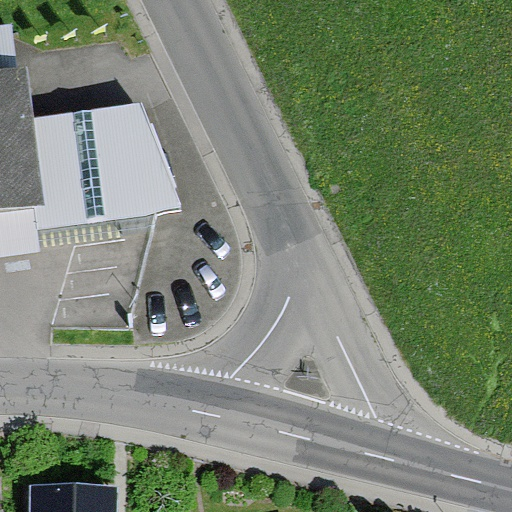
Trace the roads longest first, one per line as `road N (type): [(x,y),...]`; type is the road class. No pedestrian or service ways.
road 1 (tertiary): [(299,247),(172,0)]
road 2 (tertiary): [(390,461),(299,247)]
road 3 (tertiary): [(390,461),(196,409)]
road 4 (tertiary): [(196,409),(0,388)]
road 5 (tertiary): [(196,409),(275,321),(299,247)]
road 6 (tertiary): [(511,490),(390,461)]
